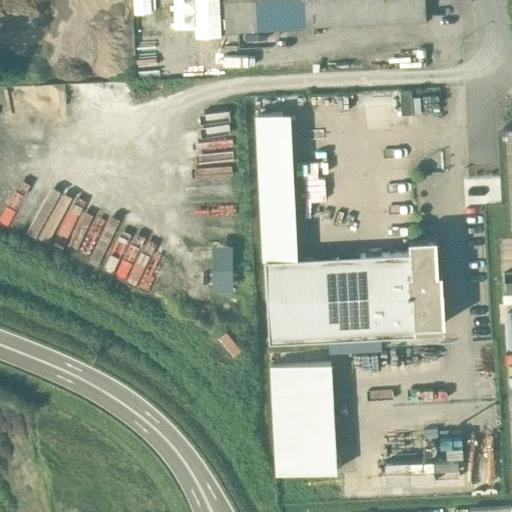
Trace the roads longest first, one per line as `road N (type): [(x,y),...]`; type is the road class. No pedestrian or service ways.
road 1 (unknown): [(481,91),(341,77),(230,86),(140,118)]
road 2 (trunk): [(224,511),(189,452),(151,410),(74,361),(0,331)]
road 3 (trunk): [(0,347),(131,414),(175,459),(203,511)]
road 4 (unknown): [(458,152),(404,142),(371,155),(365,228)]
